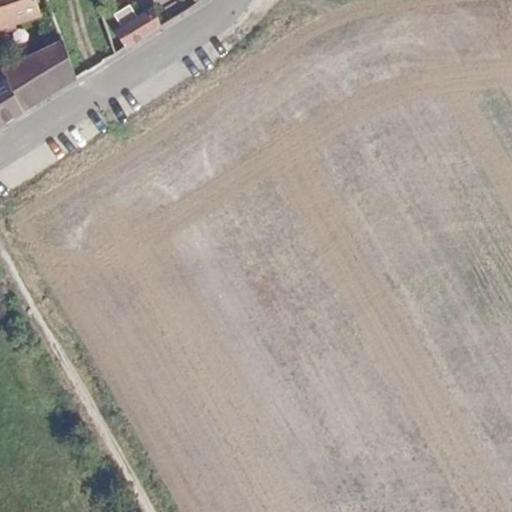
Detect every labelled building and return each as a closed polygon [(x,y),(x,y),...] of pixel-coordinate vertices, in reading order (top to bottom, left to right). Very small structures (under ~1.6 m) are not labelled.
[(0,0),(0,28),(44,15),(40,0),(0,0)] [(110,54),(157,24),(150,6),(111,29),(114,42),(108,45),(110,54)] [(31,105),(71,79),(60,31),(50,33),(52,45),(17,64),(31,105)] [(15,116),(31,105),(17,64),(1,72),(2,79),(15,116)] [(0,125),(15,116),(2,79),(0,80),(0,125)]
